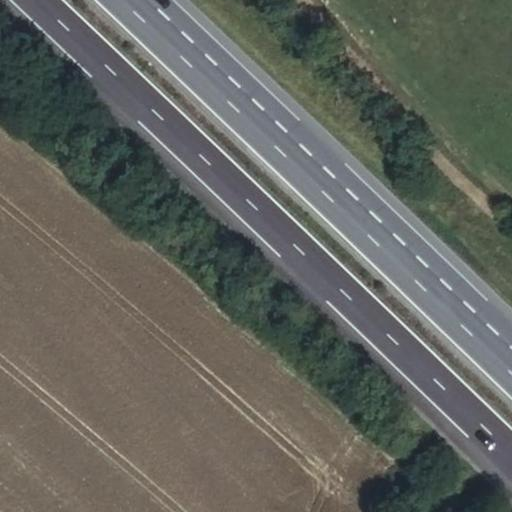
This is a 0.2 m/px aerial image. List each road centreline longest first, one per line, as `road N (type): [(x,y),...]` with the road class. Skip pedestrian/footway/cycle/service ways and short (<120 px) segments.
road 1 (motorway): [(32,0),(511,458)]
road 2 (motorway): [(511,346),(153,0)]
